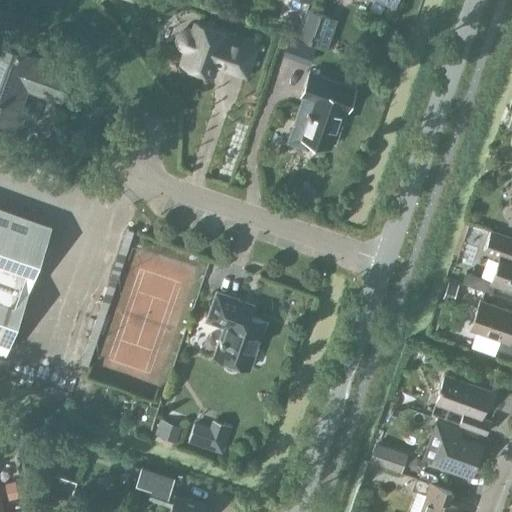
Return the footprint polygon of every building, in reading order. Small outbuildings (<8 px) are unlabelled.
[(301,36),(318,42),(327,15),(310,9),(301,36)] [(182,62),(210,72),(213,62),(246,74),(255,47),(225,37),(227,33),(196,22),(194,30),(192,29),(188,28),(184,29),(181,31),(178,36),(178,40),(180,44),(181,47),(185,48),(187,49),(182,62)] [(285,53),(299,58),(304,43),(289,39),(285,53)] [(39,61),(40,57),(0,42),(0,119),(21,127),(28,107),(23,105),(29,89),(62,101),(72,73),(39,61)] [(301,137),(331,147),(333,142),(336,143),(341,128),(338,127),(344,110),(348,111),(356,88),(311,72),(303,95),(310,98),(301,124),(305,125),(301,137)] [(0,340),(8,344),(49,231),(0,213),(0,340)] [(492,281),(511,287),(511,238),(492,232),(486,251),(501,256),(492,281)] [(445,297),(454,300),(458,286),(450,283),(445,297)] [(252,310),(240,306),(242,300),(218,292),(208,320),(227,327),(223,337),(222,337),(220,341),(221,341),(216,356),(225,359),(225,363),(226,366),(229,368),(232,369),(236,369),(239,368),(241,365),(246,367),(253,349),(256,350),(267,322),(251,316),(252,310)] [(511,310),(481,300),(471,328),(501,339),(498,348),(511,352),(511,310)] [(482,417),(491,391),(446,374),(437,401),(465,412),(461,423),(487,433),(491,421),(482,417)] [(156,434),(181,442),(186,428),(161,419),(156,434)] [(437,419),(423,459),(471,476),(482,445),(471,441),(470,444),(457,439),(461,428),(437,419)] [(22,437),(19,444),(28,447),(31,440),(37,426),(28,423),(22,437)] [(406,454),(376,443),(371,458),(401,469),(406,454)] [(142,467),(137,482),(153,487),(149,497),(171,505),(169,511),(202,511),(205,504),(170,492),(174,478),(142,467)] [(48,487),(72,496),(77,483),(52,474),(48,487)] [(449,501),(453,490),(417,477),(413,488),(428,494),(421,511),(458,511),(461,505),(449,501)] [(6,483),(8,491),(18,488),(16,480),(6,483)] [(8,491),(10,499),(20,496),(18,488),(8,491)]
